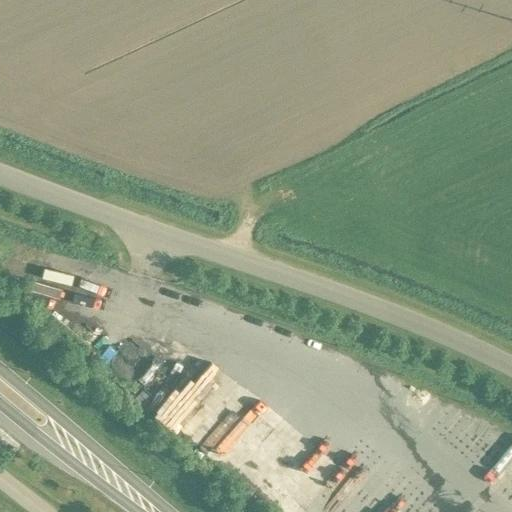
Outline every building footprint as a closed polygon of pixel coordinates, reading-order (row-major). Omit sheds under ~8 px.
[(373,390),(385,371),(375,364),(363,383),(373,390)] [(475,455),(511,415),(503,407),(466,447),(475,455)] [(262,471),(287,487),(312,449),(288,433),(262,471)] [(371,496),(387,476),(379,469),(363,490),(371,496)] [(308,494),(319,475),(309,470),(298,489),(308,494)] [(334,511),(326,498),(314,506),(317,511),(334,511)]
